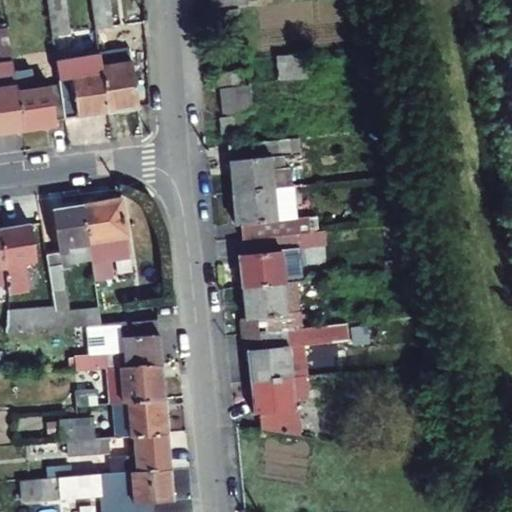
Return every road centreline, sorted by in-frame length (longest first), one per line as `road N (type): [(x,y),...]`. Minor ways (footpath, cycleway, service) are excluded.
road 1 (residential): [(176,154),(214,511)]
road 2 (residential): [(0,177),(176,154)]
road 3 (unclassified): [(166,0),(176,154)]
